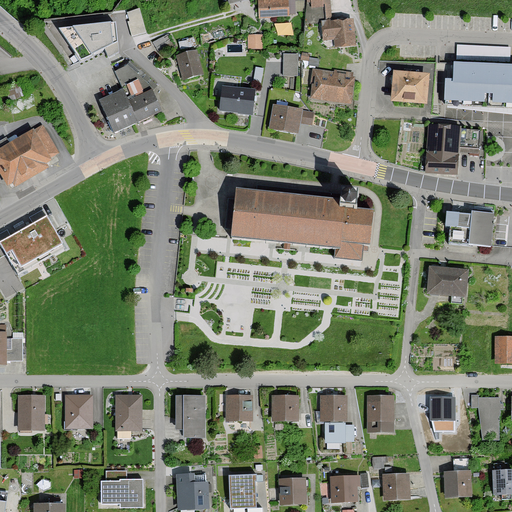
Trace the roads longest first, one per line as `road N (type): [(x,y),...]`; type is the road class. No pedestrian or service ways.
road 1 (tertiary): [(421,180),(210,136),(152,142),(98,163)]
road 2 (residential): [(157,382),(404,382)]
road 3 (tertiary): [(0,20),(42,57),(98,163)]
road 4 (residential): [(0,381),(157,382)]
road 5 (residential): [(404,382),(432,511)]
road 6 (residential): [(413,252),(404,382)]
road 7 (residential): [(157,382),(158,511)]
